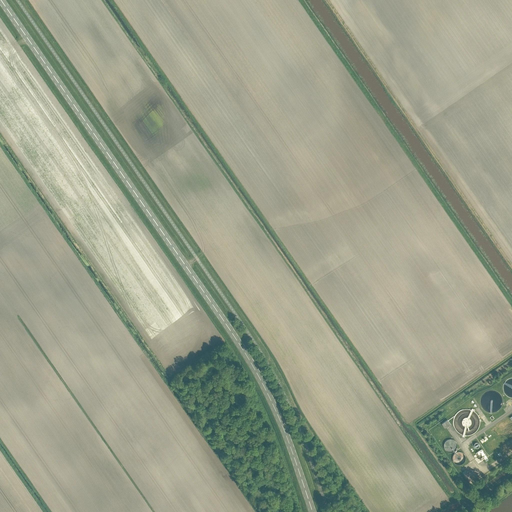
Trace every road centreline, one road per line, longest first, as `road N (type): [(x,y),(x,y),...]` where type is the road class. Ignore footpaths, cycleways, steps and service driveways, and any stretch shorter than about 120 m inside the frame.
road 1 (primary): [(312,511),(257,373),(1,0)]
road 2 (track): [(302,0),(511,303)]
